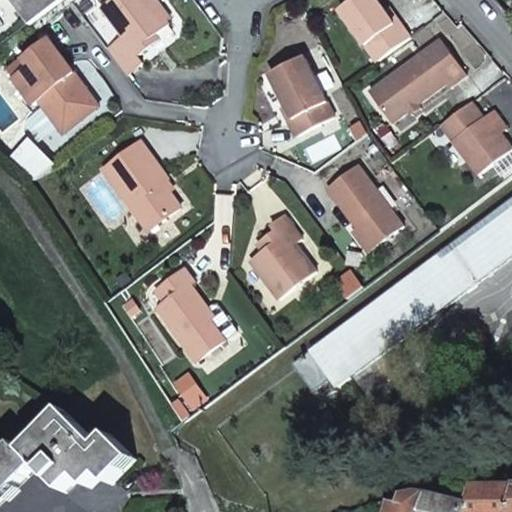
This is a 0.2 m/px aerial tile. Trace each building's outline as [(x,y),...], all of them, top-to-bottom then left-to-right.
[(112,0),(101,8),(123,37),(107,49),(128,77),(144,64),(140,58),(153,47),(150,42),(171,26),(151,0),(112,0)] [(356,0),(341,12),(378,62),(411,37),(398,20),(395,23),(385,11),(377,0),(356,0)] [(398,20),(389,8),(385,11),(395,23),(398,20)] [(13,78),(33,105),(39,100),(60,128),(96,101),(83,84),(75,83),(63,68),(68,64),(49,39),(19,62),(24,70),(13,78)] [(391,126),(444,86),(448,91),(465,77),(439,42),(368,95),(391,126)] [(273,76),(296,120),(291,122),(299,137),(337,118),(308,59),(273,76)] [(63,68),(75,83),(83,84),(68,64),(63,68)] [(65,134),(101,107),(96,101),(60,128),(65,134)] [(443,126),(480,176),(511,152),(511,146),(489,116),(485,119),(473,103),(443,126)] [(168,180),(140,143),(103,170),(150,232),(182,209),(170,193),(163,184),(167,181),(168,180)] [(329,189),(375,250),(406,227),(360,166),(329,189)] [(174,190),(167,181),(163,184),(170,193),(174,190)] [(334,378),(341,387),(511,258),(511,202),(296,365),(316,391),(334,378)] [(252,261),(281,300),(318,272),(297,243),(303,239),(286,215),(272,225),(277,231),(264,240),(269,248),(252,261)] [(159,310),(199,363),(228,342),(227,341),(207,315),(211,312),(209,310),(192,286),(195,284),(185,271),(156,293),(166,305),(159,310)] [(214,307),(209,310),(211,312),(207,315),(227,341),(238,332),(220,308),(214,307)] [(110,449),(72,412),(32,452),(23,444),(0,467),(0,502),(7,508),(47,467),(75,494),(90,480),(100,490),(113,478),(122,487),(146,464),(121,438),(110,449)] [(471,502),(468,511),(511,511),(511,509),(511,475),(472,485),(471,502)] [(472,485),(430,494),(425,511),(468,511),(471,502),(472,485)] [(395,507),(393,511),(425,511),(430,494),(424,492),(406,498),(404,509),(395,507)]
